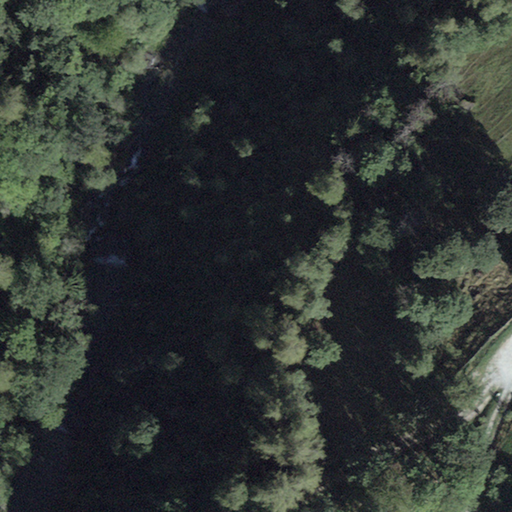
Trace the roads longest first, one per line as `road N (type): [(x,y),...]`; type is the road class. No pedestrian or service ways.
road 1 (track): [(511,374),(289,511)]
road 2 (track): [(473,511),(488,432),(511,377)]
